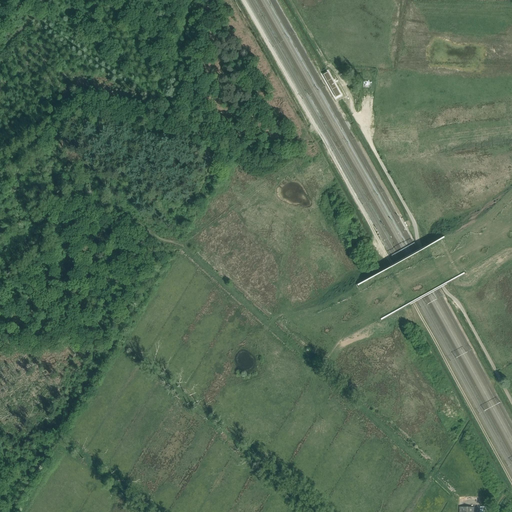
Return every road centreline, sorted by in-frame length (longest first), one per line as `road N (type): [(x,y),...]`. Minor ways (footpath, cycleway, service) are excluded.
road 1 (unclassified): [(511,401),(442,286),(354,113)]
road 2 (track): [(312,511),(192,402)]
road 3 (track): [(305,134),(231,0)]
